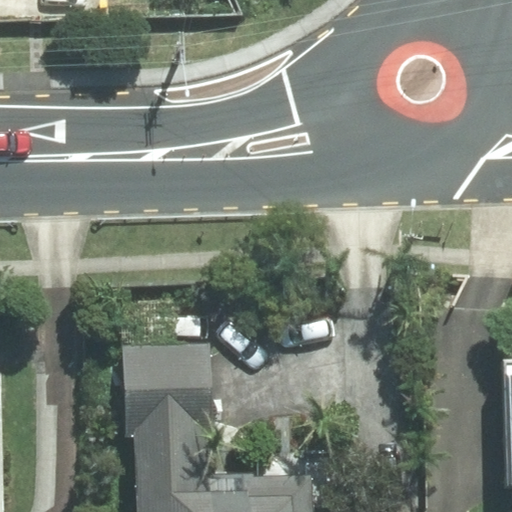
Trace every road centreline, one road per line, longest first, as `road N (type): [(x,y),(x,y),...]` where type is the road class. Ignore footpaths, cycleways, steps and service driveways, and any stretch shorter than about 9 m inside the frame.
road 1 (secondary): [(395,118),(331,157),(216,176),(35,157)]
road 2 (secondary): [(35,157),(298,79),(367,30)]
